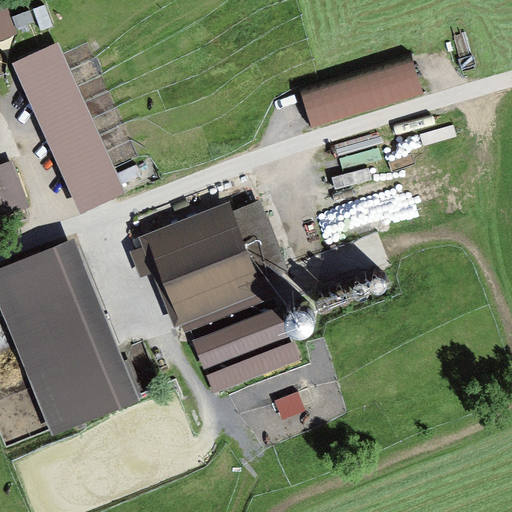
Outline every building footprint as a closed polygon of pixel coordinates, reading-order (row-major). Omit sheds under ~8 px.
[(7,2),(0,4),(0,38),(18,31),(7,2)] [(58,39),(14,60),(82,209),(127,189),(58,39)] [(416,58),(304,93),(314,126),(426,91),(416,58)] [(13,158),(0,162),(0,190),(5,204),(7,213),(31,205),(13,158)] [(228,199),(138,234),(142,244),(129,249),(139,275),(152,269),(173,324),(263,288),(228,199)] [(75,234),(0,264),(0,297),(55,432),(142,396),(75,234)] [(366,279),(367,282),(369,283),(372,284),(375,284),(377,283),(379,282),(381,279),(381,277),(381,274),(380,272),(378,270),(376,269),(373,268),(371,269),(368,270),(367,272),(366,274),(365,277),(366,279)] [(349,285),(350,288),(353,289),(355,290),(358,290),(360,289),(362,288),(364,285),(364,283),(364,280),(363,278),(361,276),(359,275),(356,274),(354,275),(352,276),(350,278),(349,280),(348,283),(349,285)] [(332,293),(333,295),(335,297),(338,298),(341,298),(343,297),(345,295),(347,293),(347,290),(347,288),(346,285),(344,283),(342,282),(339,282),(337,282),(334,283),(333,285),(331,287),(331,290),(332,293)] [(315,299),(316,301),(318,303),(321,304),(323,304),(326,303),(328,301),(329,299),(330,296),(330,294),(329,291),(327,289),(325,288),(322,288),(319,288),(317,289),(315,291),(314,294),(314,296),(315,299)] [(287,320),(291,323),(296,324),(301,323),(305,321),(308,317),(310,313),(311,308),(310,303),(307,299),(303,296),(298,294),(293,294),(289,296),(285,299),(282,303),(281,308),(282,313),(284,317),(287,320)] [(277,305),(193,337),(204,365),(288,333),(277,305)] [(293,339),(206,373),(213,392),(301,358),(293,339)] [(45,426),(35,389),(0,398),(0,418),(5,437),(45,426)]
